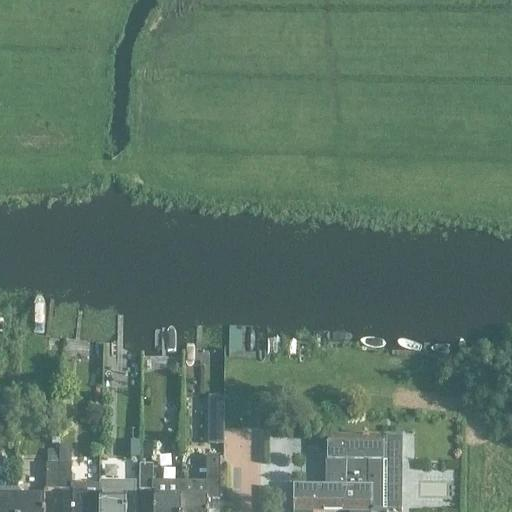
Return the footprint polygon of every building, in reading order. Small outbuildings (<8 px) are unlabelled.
[(224,397),(209,397),(208,445),(223,445),(224,397)] [(325,488),(294,487),(293,511),(401,511),(402,438),(327,437),(327,462),(326,462),(325,488)] [(208,459),(208,484),(182,484),(181,511),(207,511),(208,501),(220,501),(220,459),(208,459)] [(60,466),(47,465),(47,491),(60,491),(60,466)] [(99,511),(100,499),(100,494),(100,486),(72,486),(72,466),(60,466),(60,491),(74,491),(73,511),(99,511)] [(142,492),(142,467),(128,466),(128,492),(142,492)] [(181,511),(182,484),(153,483),(154,467),(142,467),(142,492),(155,492),(154,511),(181,511)] [(18,511),(18,499),(19,491),(18,491),(18,483),(0,482),(0,511),(18,511)] [(126,511),(126,500),(126,494),(100,494),(100,499),(99,511),(126,511)] [(44,511),(45,499),(18,499),(18,511),(44,511)]
